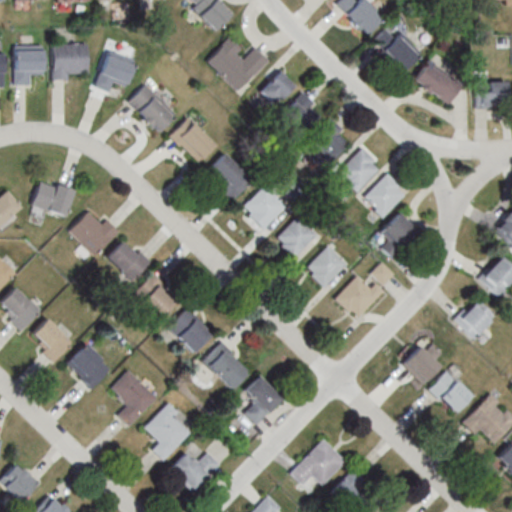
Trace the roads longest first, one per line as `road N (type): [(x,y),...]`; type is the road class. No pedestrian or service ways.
road 1 (residential): [(474,511),(118,166),(80,140),(50,132)]
road 2 (residential): [(135,511),(0,380),(6,135),(50,132)]
road 3 (residential): [(511,156),(469,187),(426,286),(208,511)]
road 4 (residential): [(272,0),(414,139),(452,217)]
